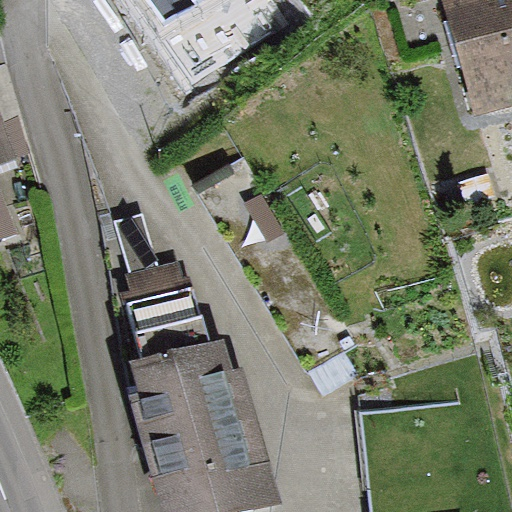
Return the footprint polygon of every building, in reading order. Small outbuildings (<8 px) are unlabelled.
[(135,0),(192,83),(290,16),(279,0),(135,0)] [(511,0),(434,0),(470,110),(511,96),(511,0)] [(0,241),(22,234),(1,179),(23,170),(19,159),(33,154),(19,117),(4,123),(0,113),(0,241)] [(240,155),(193,184),(309,375),(356,346),(240,155)] [(158,511),(240,511),(280,501),(244,368),(234,371),(225,338),(210,342),(203,315),(198,316),(188,280),(186,281),(181,262),(156,269),(141,216),(115,224),(129,273),(127,274),(131,289),(121,292),(139,355),(127,358),(136,390),(125,393),(158,511)]
